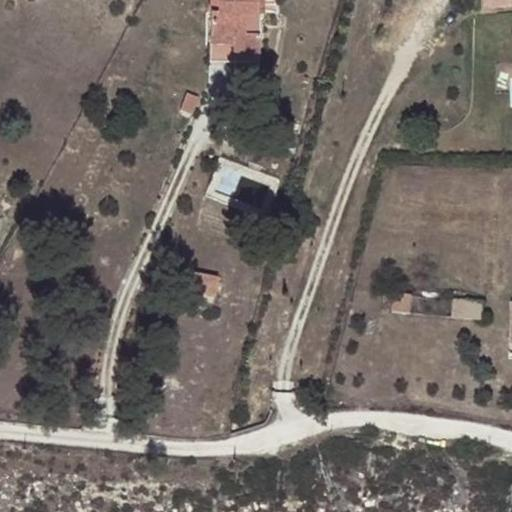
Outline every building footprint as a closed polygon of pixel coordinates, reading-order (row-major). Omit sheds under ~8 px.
[(213,44),(212,62),(235,63),(237,29),(231,29),(231,0),(198,0),(198,21),(186,21),(185,45),(213,44)] [(187,0),(186,21),(198,21),(198,0),(187,0)] [(243,0),(231,0),(231,29),(237,29),(243,29),(243,0)] [(511,0),(477,0),(478,1),(492,0),(508,0),(509,12),(511,11),(511,0)] [(492,0),(478,1),(479,13),(509,12),(508,0),(492,0)] [(184,61),(212,62),(213,44),(185,45),(184,61)] [(418,271),(400,264),(394,281),(412,288),(418,271)] [(188,306),(192,285),(160,279),(156,300),(188,306)] [(484,290),(456,282),(451,300),(479,308),(484,290)] [(511,296),(511,297),(502,337),(511,338),(511,296)]
